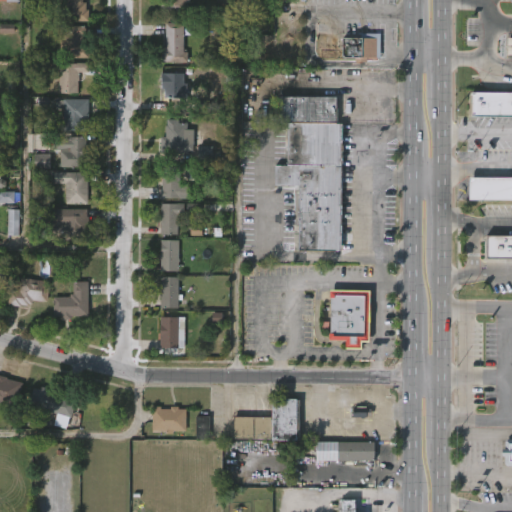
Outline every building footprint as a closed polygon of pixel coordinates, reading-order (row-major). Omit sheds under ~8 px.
[(86,0),(86,2),(88,2),(88,10),(92,10),(91,21),(66,21),(66,13),(64,13),(64,0),(86,0)] [(192,0),(192,3),(188,3),(188,11),(163,11),(163,0),(192,0)] [(184,22),(184,52),(187,52),(188,61),(161,61),(161,47),(167,47),(166,22),(184,22)] [(0,33),(14,33),(14,24),(0,24),(0,33)] [(87,28),(88,47),(92,47),(92,58),(66,58),(66,50),(63,50),(63,39),(64,39),(65,34),(62,34),(62,26),(87,26),(87,28)] [(368,33),(368,37),(376,37),(376,58),(366,58),(366,61),(353,61),(353,57),(340,57),(340,37),(360,37),(360,32),(368,33)] [(88,63),(88,72),(79,72),(78,94),(59,93),(60,70),(54,70),(54,63),(88,63)] [(187,73),(187,97),(165,97),(165,89),(161,89),(161,73),(187,73)] [(511,91),(511,116),(469,116),(469,113),(473,113),(472,94),(470,94),(470,91),(511,91)] [(335,96),(336,123),(342,123),(340,250),(296,249),(297,184),(273,183),(274,164),(286,164),(287,121),(278,121),(279,95),(335,96)] [(91,101),(90,116),(87,116),(87,132),(65,131),(66,109),(57,109),(57,100),(65,100),(65,99),(91,101)] [(256,107),(243,107),(243,121),(255,121),(256,107)] [(261,145),(242,145),(242,121),(261,121),(261,145)] [(187,123),(187,129),(193,129),(193,151),(186,151),(186,152),(160,152),(160,136),(164,136),(164,123),(187,123)] [(5,148),(18,149),(19,134),(6,134),(5,148)] [(85,138),(85,144),(88,144),(87,158),(85,158),(85,166),(60,167),(60,151),(68,151),(68,149),(55,149),(56,139),(69,141),(69,136),(85,137),(85,138)] [(198,159),(214,160),(214,147),(198,146),(198,159)] [(50,169),(50,154),(34,154),(34,169),(50,169)] [(178,167),(177,191),(189,191),(189,197),(157,198),(157,189),(161,189),(161,167),(178,167)] [(198,169),(183,169),(183,179),(198,178),(198,169)] [(87,181),(87,204),(65,204),(65,183),(54,183),(54,172),(87,172),(87,181)] [(511,199),(466,199),(466,177),(511,177),(511,199)] [(16,192),(0,191),(0,202),(16,203),(16,192)] [(177,215),(176,234),(160,234),(160,222),(159,222),(160,202),(183,203),(183,215),(177,215)] [(187,212),(198,212),(198,204),(187,204),(187,212)] [(90,219),(90,241),(68,241),(68,237),(54,237),(55,209),(90,209),(90,219)] [(19,236),(19,210),(8,210),(8,236),(19,236)] [(191,236),(202,235),(202,224),(190,224),(191,236)] [(511,235),(511,258),(486,258),(486,235),(511,235)] [(178,240),(177,271),(160,271),(160,259),(159,259),(159,255),(160,255),(161,239),(178,240)] [(177,308),(177,311),(163,311),(163,308),(160,308),(160,277),(178,277),(177,308)] [(49,282),(46,302),(31,301),(31,305),(27,304),(27,306),(6,305),(8,291),(18,292),(20,279),(49,282)] [(81,282),(81,285),(87,285),(87,316),(58,315),(58,297),(72,297),(72,282),(81,282)] [(369,291),(368,340),(360,340),(360,346),(345,346),(345,339),(328,339),(328,329),(321,329),(321,321),(322,321),(323,303),(329,303),(329,290),(369,291)] [(178,317),(177,347),(159,347),(160,317),(178,317)] [(0,375),(22,383),(15,408),(0,403),(0,375)] [(53,388),(52,391),(67,395),(67,398),(78,401),(73,417),(31,406),(35,387),(42,389),(43,386),(53,388)] [(295,441),(232,440),(233,416),(271,417),(271,398),(296,399),(295,441)] [(177,406),(177,408),(184,408),(184,431),(172,431),(171,434),(164,434),(164,431),(150,430),(151,405),(159,406),(159,408),(169,408),(169,406),(177,406)] [(196,439),(209,439),(209,417),(196,416),(196,439)] [(511,439),(511,466),(507,466),(505,464),(505,456),(501,456),(501,449),(504,449),(504,441),(507,441),(507,439),(511,439)] [(374,461),(316,461),(316,442),(374,442),(374,461)] [(354,500),(354,511),(338,511),(338,500),(354,500)]
